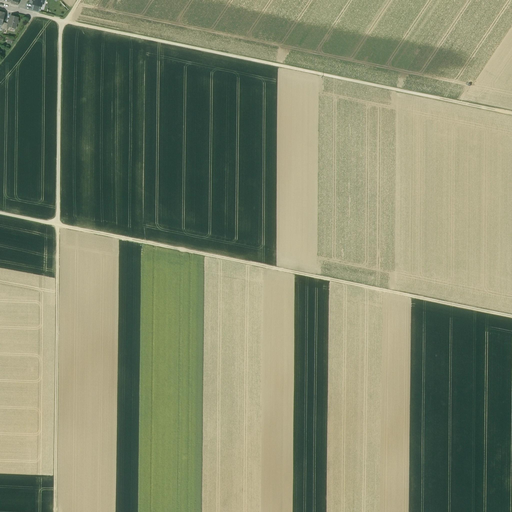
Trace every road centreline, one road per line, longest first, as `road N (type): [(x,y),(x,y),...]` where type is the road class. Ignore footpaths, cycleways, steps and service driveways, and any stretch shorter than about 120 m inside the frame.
road 1 (track): [(0,212),(511,316)]
road 2 (track): [(55,511),(60,19)]
road 3 (track): [(511,113),(66,21),(80,0)]
